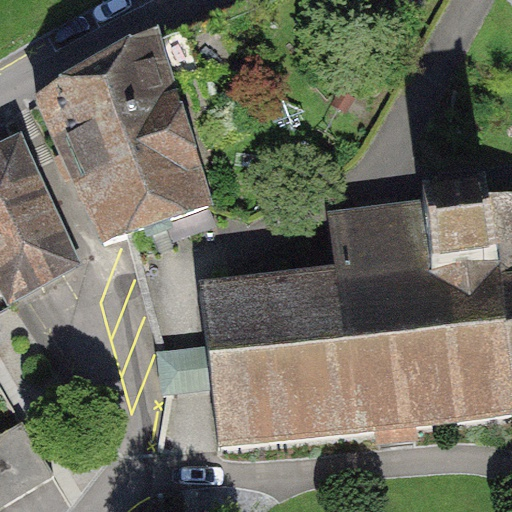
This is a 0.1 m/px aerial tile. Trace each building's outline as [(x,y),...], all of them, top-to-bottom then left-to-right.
[(63,94),(42,107),(104,249),(211,209),(152,42),(63,94)] [(81,267),(23,146),(0,157),(0,285),(11,305),(81,267)] [(203,297),(222,453),(511,416),(511,201),(480,206),(486,257),(432,263),(426,212),(334,224),(341,279),(203,297)] [(480,206),(426,212),(432,263),(486,257),(480,206)] [(23,425),(0,439),(0,511),(55,478),(23,425)]
